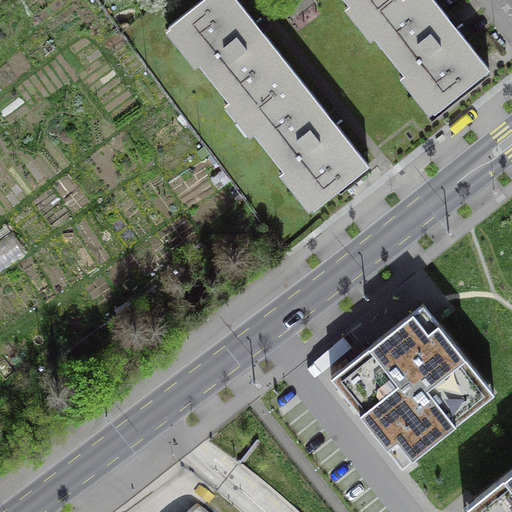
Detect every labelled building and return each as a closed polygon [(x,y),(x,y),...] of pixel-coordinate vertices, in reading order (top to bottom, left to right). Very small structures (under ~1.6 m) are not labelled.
[(231,98),(244,114),(295,73),(236,0),(201,0),(169,26),(170,27),(173,25),(201,62),(199,63),(229,100),(231,98)] [(387,0),(346,0),(350,4),(352,3),(364,19),(387,0)] [(488,68),(433,0),(387,0),(364,19),(377,35),(375,37),(404,73),(406,71),(435,108),(433,109),(434,111),(488,68)] [(367,163),(295,73),(244,114),(257,130),(254,133),(284,169),(286,167),(315,203),(312,205),(314,207),(367,163)] [(494,392),(423,302),(330,376),(401,465),(494,392)] [(511,511),(511,468),(463,507),(466,511),(511,511)]
